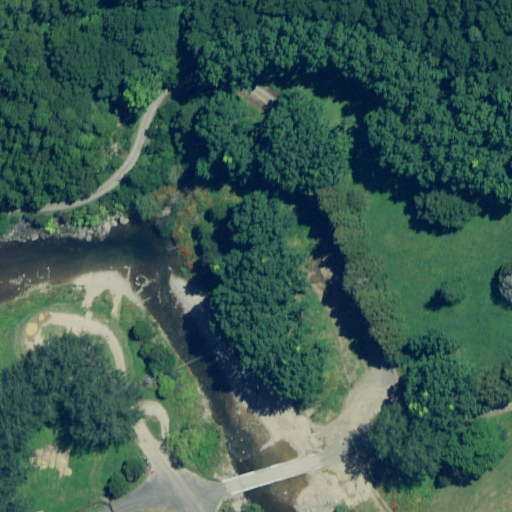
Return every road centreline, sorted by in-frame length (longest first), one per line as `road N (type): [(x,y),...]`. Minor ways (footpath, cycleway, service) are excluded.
road 1 (unclassified): [(381,426),(350,293),(309,179),(275,116),(232,84),(194,78),(163,86),(142,101),(115,174),(90,192),(0,212)]
road 2 (unclassified): [(195,511),(191,505),(213,469),(381,426)]
road 3 (unclassified): [(381,426),(511,384)]
